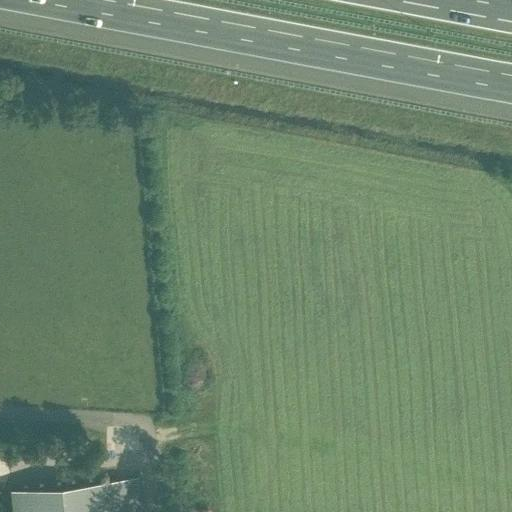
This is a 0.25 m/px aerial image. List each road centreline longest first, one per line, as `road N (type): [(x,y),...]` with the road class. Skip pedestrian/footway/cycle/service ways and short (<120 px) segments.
road 1 (motorway): [(61,0),(511,83)]
road 2 (unclassified): [(152,511),(139,423),(0,412)]
